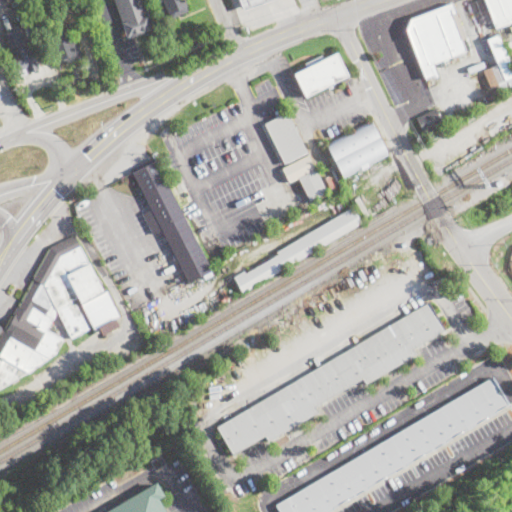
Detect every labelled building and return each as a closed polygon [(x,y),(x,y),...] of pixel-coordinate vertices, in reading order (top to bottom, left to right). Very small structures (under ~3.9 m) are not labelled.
[(126,38),(121,23),(122,22),(113,0),(142,0),(153,28),(126,38)] [(187,9),(183,0),(161,0),(167,16),(187,9)] [(271,0),(244,11),(240,0),(271,0)] [(475,25),(466,3),(473,0),(484,0),(492,19),(475,25)] [(511,22),(508,24),(496,29),(485,0),(511,0),(511,22)] [(425,79),(406,29),(410,19),(453,2),(467,38),(461,40),(466,52),(430,66),(433,76),(431,77),(427,79),(425,79)] [(24,36),(28,44),(30,43),(40,69),(20,76),(3,34),(21,27),(19,24),(34,18),(39,30),(24,36)] [(65,27),(67,32),(68,31),(70,37),(72,36),(75,43),(77,42),(82,57),(67,63),(65,60),(58,63),(48,38),(59,34),(58,30),(65,27)] [(498,35),(511,67),(511,85),(510,86),(511,88),(500,93),(497,86),(491,89),(483,71),(498,65),(487,40),(498,35)] [(305,97),(294,74),(336,54),(347,76),(305,97)] [(422,132),(415,117),(434,108),(441,123),(422,132)] [(306,152),(284,163),(264,124),(287,113),(306,152)] [(388,156),(344,178),(327,143),(371,121),(388,156)] [(289,181),(282,167),(308,154),(314,168),(289,181)] [(156,161),(212,272),(190,283),(163,229),(153,234),(142,213),(151,208),(133,172),(156,161)] [(330,198),(323,201),(320,195),(309,200),(299,178),(316,170),(330,198)] [(362,223),(243,293),(234,277),(244,271),(246,273),(279,254),(277,251),(353,207),(362,223)] [(75,235),(104,292),(108,291),(109,297),(120,316),(95,331),(93,327),(72,338),(58,312),(48,331),(63,340),(56,354),(0,389),(0,327),(4,330),(18,307),(20,308),(51,247),(75,235)] [(207,257),(204,251),(217,243),(220,250),(207,257)] [(416,355),(367,384),(364,378),(315,406),(318,412),(269,441),(266,436),(233,455),(217,428),(428,303),(444,330),(412,349),(416,355)] [(507,403),(323,511),(280,511),(276,504),(492,376),(507,403)] [(166,511),(106,511),(156,482),(164,495),(158,499),(166,511)]
